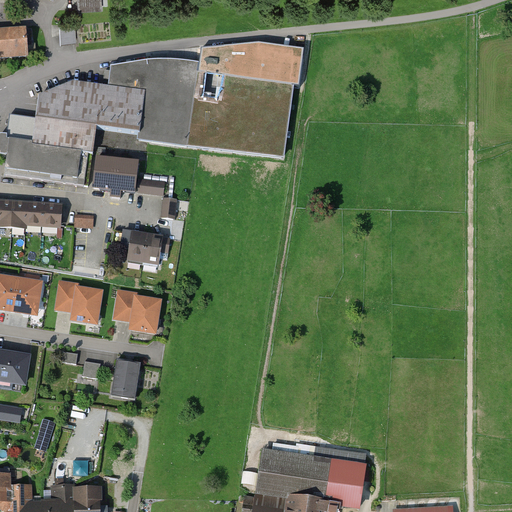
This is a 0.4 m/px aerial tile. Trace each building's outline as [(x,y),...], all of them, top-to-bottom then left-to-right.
[(75,26),(60,27),(62,46),(77,44),(75,26)] [(0,55),(27,54),(25,30),(0,32),(0,55)] [(137,144),(187,150),(198,66),(171,63),(147,64),(128,67),(111,70),(108,89),(144,95),(137,144)] [(188,149),(284,162),(294,86),(219,76),(220,70),(198,66),(188,149)] [(138,138),(144,95),(72,85),(37,101),(31,148),(92,157),(96,132),(138,138)] [(76,184),(81,156),(6,145),(6,138),(0,137),(0,159),(5,159),(4,174),(76,184)] [(110,162),(95,160),(92,192),(106,194),(110,162)] [(124,163),(110,162),(106,194),(121,195),(124,163)] [(138,165),(124,163),(121,195),(135,197),(138,165)] [(165,184),(138,181),(137,195),(163,198),(165,184)] [(177,202),(163,200),(161,220),(175,221),(177,202)] [(16,204),(0,203),(0,205),(0,229),(14,231),(16,204)] [(32,205),(16,204),(14,231),(30,232),(32,205)] [(48,206),(32,205),(30,232),(46,233),(48,206)] [(64,207),(48,206),(46,233),(62,234),(64,207)] [(94,217),(76,216),(75,229),(94,230),(94,217)] [(147,237),(131,234),(127,265),(143,267),(147,237)] [(163,239),(147,237),(143,267),(159,269),(163,239)] [(18,281),(0,278),(0,314),(13,316),(18,281)] [(43,285),(18,281),(13,316),(38,320),(43,285)] [(81,284),(60,281),(55,312),(76,316),(81,284)] [(99,330),(104,293),(82,289),(76,326),(99,330)] [(139,294),(118,291),(113,322),(134,325),(139,294)] [(157,340),(163,302),(140,299),(134,336),(157,340)] [(83,349),(76,373),(82,375),(86,361),(95,363),(98,353),(83,349)] [(78,356),(64,354),(62,364),(77,366),(78,356)] [(32,359),(4,355),(0,377),(0,386),(27,391),(32,359)] [(142,366),(119,362),(113,400),(136,404),(142,366)] [(101,366),(86,364),(83,379),(99,382),(101,366)] [(110,385),(101,382),(99,390),(113,394),(115,386),(110,385)] [(22,412),(0,407),(0,423),(20,427),(22,412)] [(47,455),(52,437),(40,434),(35,451),(47,455)] [(339,462),(366,463),(367,453),(340,452),(339,462)] [(361,511),(368,469),(262,453),(255,498),(346,511),(361,511)] [(76,460),(76,475),(91,476),(91,460),(76,460)] [(11,471),(0,471),(0,508),(12,508),(11,471)] [(26,511),(26,489),(12,489),(12,511),(26,511)] [(104,511),(104,490),(75,491),(75,511),(104,511)] [(26,511),(75,511),(75,491),(51,492),(52,503),(26,504),(26,511)] [(285,511),(287,504),(254,500),(252,511),(285,511)]
